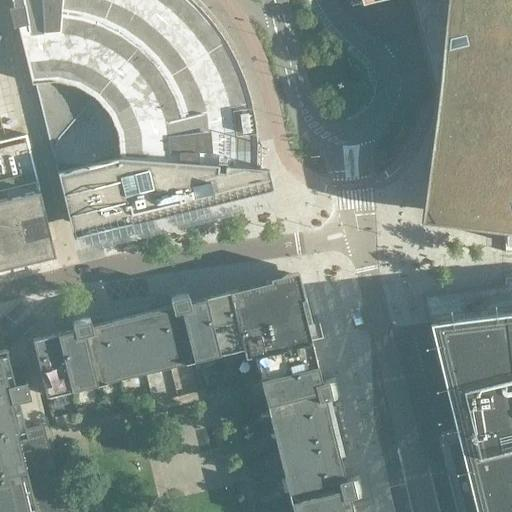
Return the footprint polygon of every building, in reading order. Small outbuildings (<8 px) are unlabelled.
[(10,0),(12,6),(7,7),(12,26),(17,25),(31,83),(35,82),(53,156),(55,156),(54,151),(54,149),(54,148),(54,146),(55,142),(56,140),(57,138),(58,136),(59,135),(92,96),(96,99),(104,110),(111,120),(115,132),(117,142),(117,150),(117,156),(216,163),(215,170),(224,171),(224,164),(255,166),(256,143),(254,118),(253,112),(250,100),(247,89),(244,80),(242,73),(239,66),(229,47),(212,20),(192,0),(10,0)] [(511,0),(460,0),(438,204),(511,213),(511,0)] [(0,268),(54,255),(49,234),(33,167),(25,134),(5,139),(0,140),(0,268)] [(216,163),(117,156),(114,156),(56,170),(72,236),(265,189),(259,167),(255,167),(255,166),(224,164),(224,171),(215,170),(216,163)] [(294,275),(228,291),(244,357),(311,341),(294,275)] [(0,511),(352,511),(348,496),(361,492),(357,475),(344,478),(339,458),(344,457),(329,397),(337,395),(333,377),(320,380),(311,341),(244,357),(228,291),(188,301),(185,288),(168,292),(171,305),(156,309),(155,303),(89,320),(87,312),(70,316),(73,329),(32,339),(29,329),(39,321),(19,300),(3,316),(0,316),(0,511)] [(511,511),(511,298),(422,308),(471,511),(511,511)]
